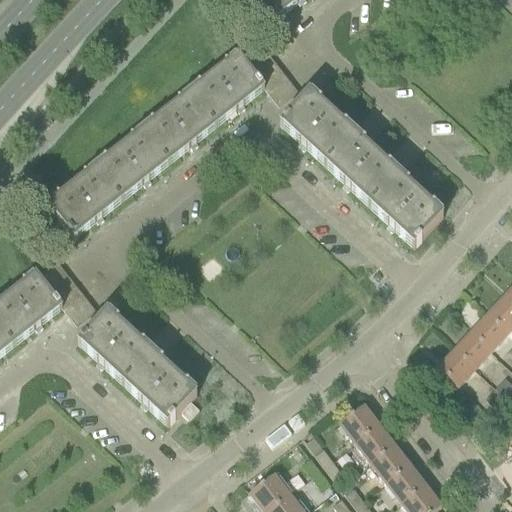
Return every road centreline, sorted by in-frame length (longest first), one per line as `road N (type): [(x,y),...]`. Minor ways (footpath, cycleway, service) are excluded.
road 1 (residential): [(418,299),(255,140),(107,254),(278,415)]
road 2 (residential): [(351,0),(306,35),(497,208)]
road 3 (residential): [(0,393),(34,365),(58,365),(183,490)]
road 4 (residential): [(484,511),(360,354)]
road 5 (primary): [(0,113),(103,0)]
road 6 (tertiary): [(183,490),(278,415)]
road 7 (tertiary): [(418,299),(497,208)]
